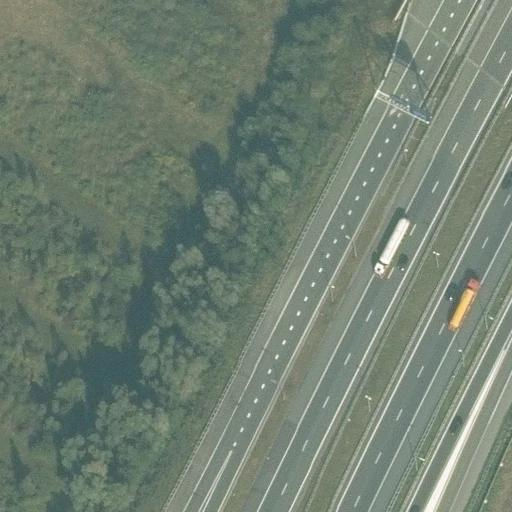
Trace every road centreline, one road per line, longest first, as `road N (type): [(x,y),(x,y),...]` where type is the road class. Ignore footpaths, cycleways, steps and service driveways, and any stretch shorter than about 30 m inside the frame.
road 1 (motorway): [(511,39),(276,511)]
road 2 (motorway): [(461,0),(235,449)]
road 3 (motorway): [(356,511),(511,193)]
road 4 (motorway): [(415,511),(511,325)]
road 5 (motorway): [(443,511),(511,356)]
